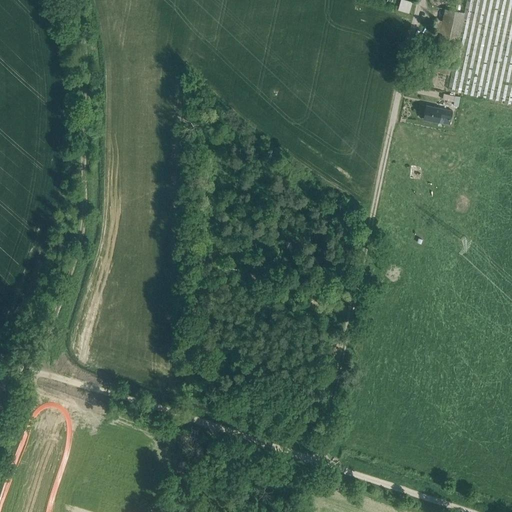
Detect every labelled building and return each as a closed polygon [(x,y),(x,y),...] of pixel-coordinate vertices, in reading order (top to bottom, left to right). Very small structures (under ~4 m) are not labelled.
[(413,2),(405,0),(400,0),(398,10),(409,13),(413,2)] [(511,0),(467,0),(464,13),(457,49),(455,55),(448,89),(511,105),(511,0)] [(464,13),(445,9),(443,21),(436,20),(434,31),(440,32),(438,45),(457,49),(464,13)] [(453,63),(427,56),(424,70),(449,76),(453,63)] [(443,100),(455,103),(456,97),(444,94),(443,100)] [(441,108),(426,105),(423,119),(439,122),(440,116),(441,109),(441,108)] [(452,111),(441,109),(440,116),(444,117),(443,123),(449,124),(452,111)]
